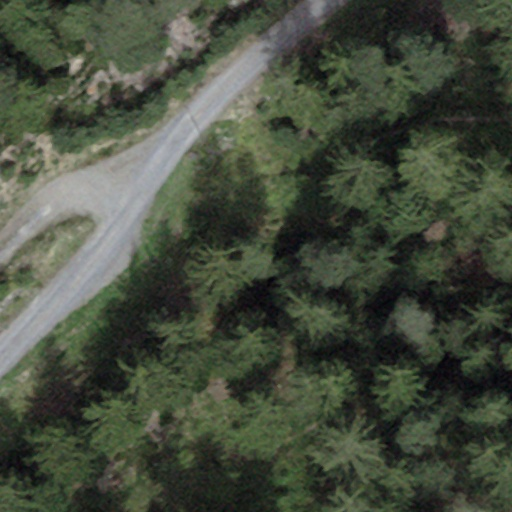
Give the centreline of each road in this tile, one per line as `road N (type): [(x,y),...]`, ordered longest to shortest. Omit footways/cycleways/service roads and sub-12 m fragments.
road 1 (track): [(137,192),(277,39),(328,0)]
road 2 (track): [(0,354),(77,273),(137,192)]
road 3 (track): [(167,153),(47,202),(0,247)]
